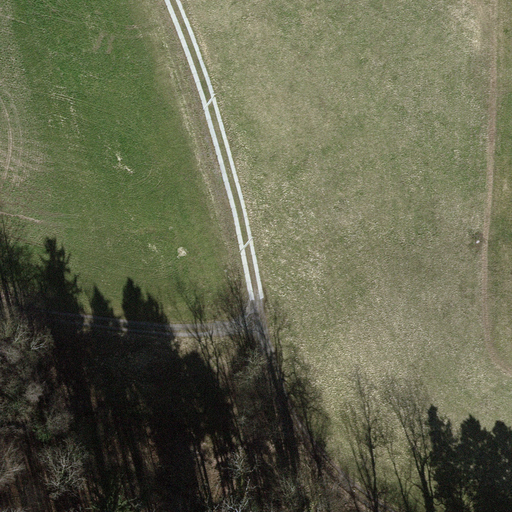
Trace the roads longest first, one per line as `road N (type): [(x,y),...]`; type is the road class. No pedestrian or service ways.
road 1 (track): [(260,322),(201,81),(169,0)]
road 2 (track): [(260,322),(171,329),(0,310)]
road 3 (track): [(392,511),(346,490),(292,417),(260,322)]
